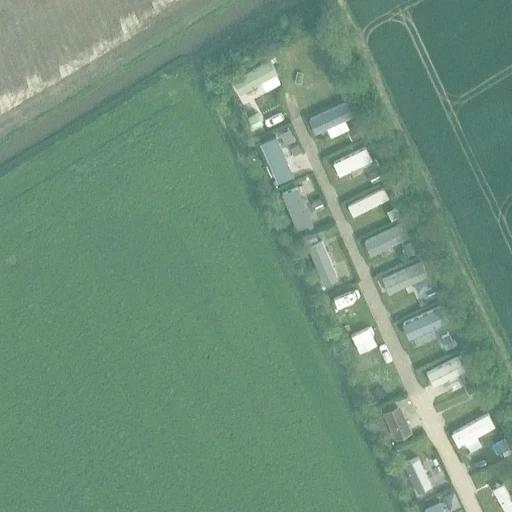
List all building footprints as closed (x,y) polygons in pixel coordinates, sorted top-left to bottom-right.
[(322,18),(313,23),(323,41),(332,37),(322,18)] [(338,55),(326,61),(335,80),(347,74),(338,55)] [(268,56),(231,77),(239,90),(275,69),(268,56)] [(345,99),(308,116),(314,130),(351,113),(345,99)] [(271,136),(257,143),(276,183),(290,176),(271,136)] [(364,145),(333,161),(339,173),(370,157),(364,145)] [(382,186),(346,204),(352,215),(388,196),(382,186)] [(294,188),(282,193),(294,222),(306,217),(294,188)] [(401,222),(365,240),(370,251),(407,234),(401,222)] [(320,238),(306,244),(323,282),(336,277),(320,238)] [(420,264),(382,281),(387,292),(425,275),(420,264)] [(440,306),(402,323),(409,337),(446,320),(440,306)] [(459,356),(424,373),(429,384),(464,367),(459,356)] [(398,403),(381,411),(395,439),(411,431),(398,403)] [(487,412),(450,432),(457,445),(494,425),(487,412)] [(443,472),(412,485),(416,496),(448,483),(443,472)] [(511,499),(502,482),(491,489),(504,511),(511,507),(511,499)] [(441,511),(436,501),(424,506),(426,511),(441,511)]
